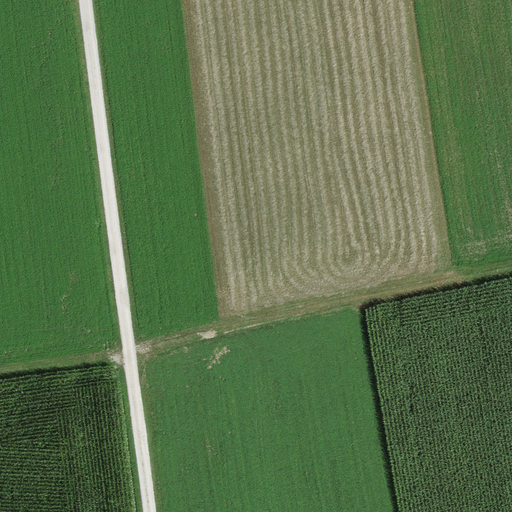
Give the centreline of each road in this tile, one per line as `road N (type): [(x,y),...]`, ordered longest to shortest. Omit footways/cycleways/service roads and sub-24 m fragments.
road 1 (track): [(85,0),(152,511)]
road 2 (track): [(128,342),(511,265)]
